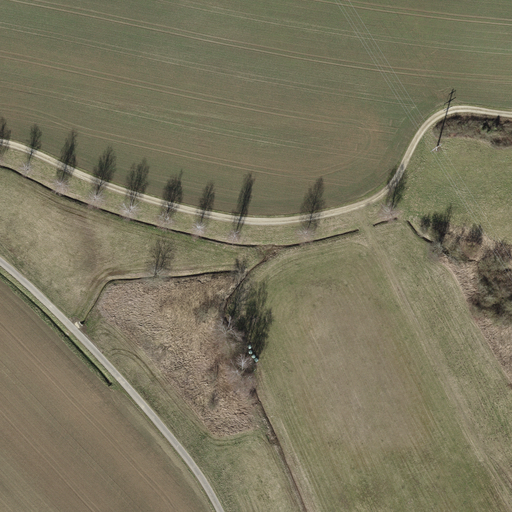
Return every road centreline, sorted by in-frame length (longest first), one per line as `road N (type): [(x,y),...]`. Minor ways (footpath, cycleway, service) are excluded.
road 1 (track): [(0,141),(192,212),(278,219),(365,207),(396,179),(439,112),(511,116)]
road 2 (track): [(221,511),(175,437),(0,258)]
